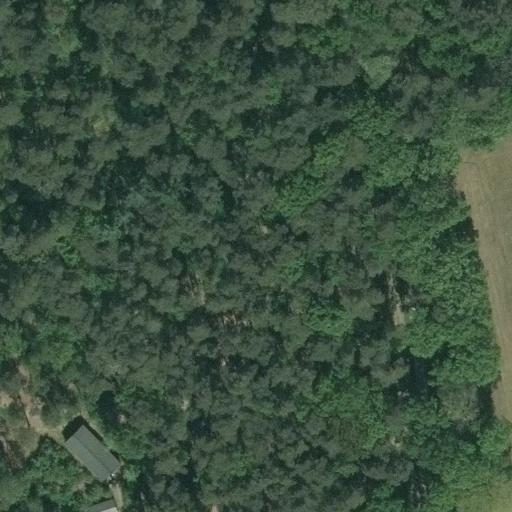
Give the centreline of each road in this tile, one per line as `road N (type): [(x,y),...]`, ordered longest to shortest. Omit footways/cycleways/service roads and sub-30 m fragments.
road 1 (track): [(444,511),(354,0)]
road 2 (track): [(380,155),(0,251)]
